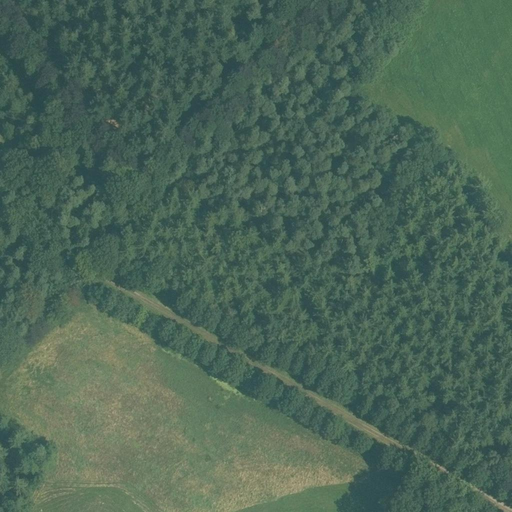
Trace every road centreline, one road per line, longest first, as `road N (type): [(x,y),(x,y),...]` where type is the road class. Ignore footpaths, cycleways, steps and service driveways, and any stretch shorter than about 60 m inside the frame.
road 1 (track): [(94,275),(499,511)]
road 2 (track): [(129,200),(340,0)]
road 3 (track): [(0,28),(129,200)]
